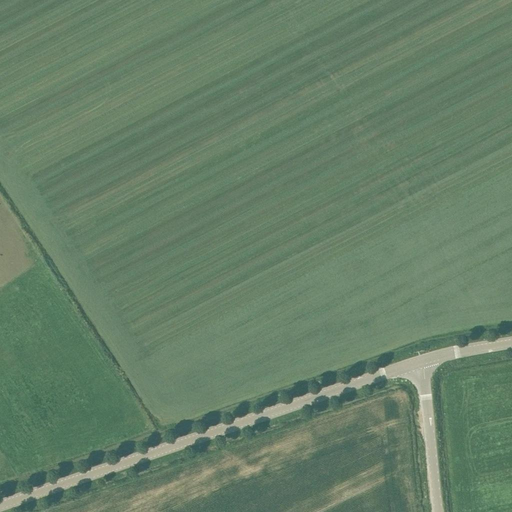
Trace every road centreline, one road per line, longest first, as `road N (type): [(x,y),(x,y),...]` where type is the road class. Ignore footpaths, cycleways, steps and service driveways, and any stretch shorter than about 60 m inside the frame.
road 1 (tertiary): [(422,362),(0,509)]
road 2 (unclassified): [(435,511),(422,362)]
